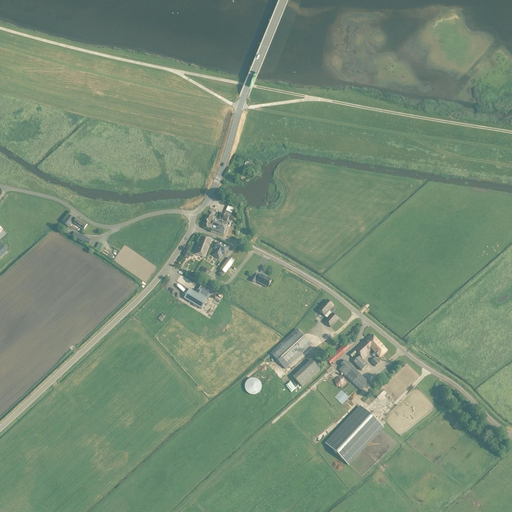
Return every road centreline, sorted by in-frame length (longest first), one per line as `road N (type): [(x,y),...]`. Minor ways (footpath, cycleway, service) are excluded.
road 1 (tertiary): [(511,436),(338,296),(267,254),(191,226)]
road 2 (tertiary): [(0,427),(148,289),(191,226)]
road 3 (track): [(248,106),(511,149)]
road 4 (track): [(232,103),(0,45)]
road 5 (unclassified): [(0,185),(53,197),(109,226),(192,212)]
road 6 (tertiary): [(192,212),(217,179),(240,104)]
